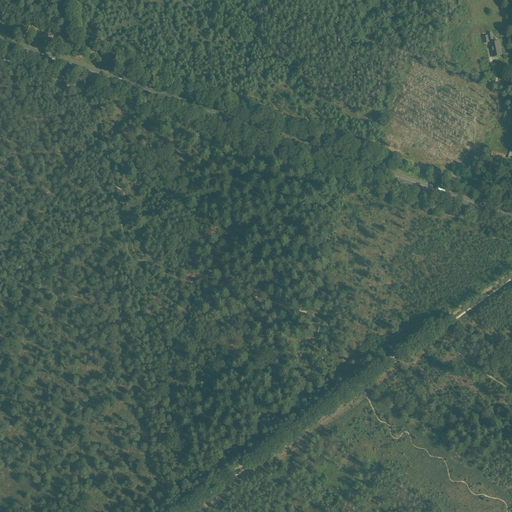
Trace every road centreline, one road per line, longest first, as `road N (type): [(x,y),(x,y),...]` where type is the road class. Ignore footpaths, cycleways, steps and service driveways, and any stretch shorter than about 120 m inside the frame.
road 1 (primary): [(0,39),(511,216)]
road 2 (track): [(303,419),(322,318),(129,257),(116,207),(0,277)]
road 3 (track): [(303,419),(454,312)]
road 4 (track): [(175,510),(303,419)]
